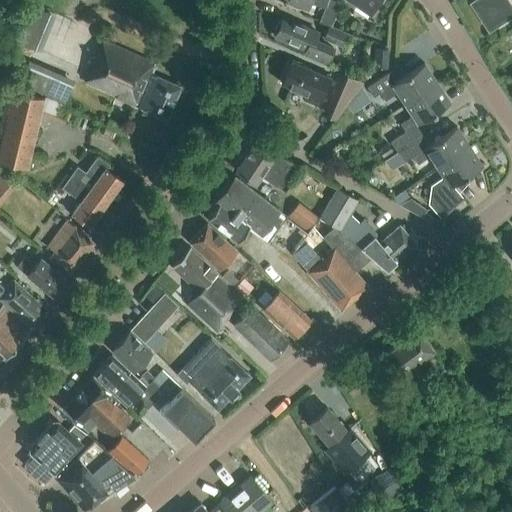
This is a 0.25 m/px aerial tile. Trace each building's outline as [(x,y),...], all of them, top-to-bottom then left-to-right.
[(328,0),(287,0),(306,7),(308,2),(325,8),(328,0)] [(332,24),(340,1),(336,0),(328,0),(325,8),(320,20),(332,24)] [(351,0),(371,13),(379,0),(351,0)] [(511,0),(483,0),(500,24),(511,16),(511,0)] [(48,49),(61,12),(38,3),(24,41),(48,49)] [(319,29),(316,28),(305,23),(305,25),(284,17),(276,35),(307,48),(305,52),(328,61),(334,46),(315,38),(319,29)] [(346,48),(352,34),(329,24),(323,38),(346,48)] [(167,119),(182,86),(152,72),(157,63),(106,39),(87,81),(167,119)] [(386,65),(387,49),(376,48),(376,64),(386,65)] [(318,103),(330,76),(291,59),(281,81),(306,92),(304,97),(318,103)] [(35,62),(25,86),(64,103),(74,79),(35,62)] [(403,104),(436,82),(423,63),(396,81),(389,70),(366,85),(374,96),(379,92),(384,100),(395,92),(403,104)] [(341,72),(329,99),(346,107),(364,82),(341,72)] [(449,101),(436,82),(403,104),(411,115),(399,123),(404,130),(389,140),(396,151),(396,152),(422,134),(415,124),(449,101)] [(14,91),(1,145),(0,148),(0,160),(27,167),(32,145),(44,98),(14,91)] [(437,167),(469,145),(455,126),(429,144),(422,134),(396,152),(396,151),(391,155),(398,166),(413,156),(419,165),(430,157),(437,167)] [(301,166),(264,145),(257,140),(254,145),(237,170),(256,182),(261,174),(286,189),(301,166)] [(383,160),(393,153),(388,145),(378,151),(383,160)] [(482,165),(469,145),(437,167),(445,179),(433,186),(430,205),(442,217),(441,217),(442,218),(464,196),(463,195),(463,196),(452,185),(482,165)] [(86,171),(78,165),(70,175),(106,202),(123,179),(107,167),(110,163),(98,154),(86,171)] [(106,202),(70,175),(63,185),(82,200),(73,213),(89,225),(106,202)] [(230,237),(238,243),(249,228),(272,243),(272,242),(268,239),(286,214),(236,177),(218,201),(220,203),(209,217),(232,234),(230,237)] [(349,213),(357,198),(337,186),(321,214),(341,226),(349,213)] [(0,226),(8,217),(0,210),(0,226)] [(381,241),(374,232),(363,218),(359,222),(349,213),(341,226),(349,234),(349,235),(387,267),(416,243),(401,225),(381,241)] [(371,255),(348,235),(336,224),(321,215),(293,250),(341,308),(368,285),(355,270),(371,255)] [(73,269),(94,241),(69,221),(49,246),(55,250),(53,253),(73,269)] [(221,268),(237,249),(208,222),(191,241),(221,268)] [(217,330),(246,298),(217,272),(218,272),(189,246),(173,264),(200,289),(187,303),(217,330)] [(53,294),(66,277),(41,257),(35,264),(25,256),(18,265),(53,294)] [(232,286),(238,280),(226,270),(221,276),(230,284),(232,286)] [(243,277),(234,287),(244,297),(253,287),(243,277)] [(33,323),(47,308),(14,278),(6,287),(0,281),(0,296),(31,324),(33,323)] [(294,336),(311,317),(280,288),(263,307),(294,336)] [(164,293),(131,329),(144,340),(153,331),(157,327),(177,305),(164,293)] [(269,356),(287,337),(252,303),(234,322),(269,356)] [(5,357),(31,331),(3,304),(0,307),(0,358),(3,355),(5,357)] [(443,418),(420,388),(422,386),(416,378),(427,371),(432,377),(444,368),(431,350),(433,349),(418,328),(381,356),(403,386),(399,389),(428,429),(443,418)] [(134,369),(152,350),(130,330),(112,348),(134,369)] [(220,344),(217,347),(209,339),(186,363),(178,371),(175,374),(184,382),(187,379),(188,377),(217,405),(229,393),(230,394),(239,385),(237,384),(249,371),(220,344)] [(148,384),(139,376),(138,377),(113,353),(95,373),(127,404),(143,388),(147,392),(145,393),(154,402),(165,390),(153,378),(148,384)] [(146,368),(139,376),(148,384),(153,378),(155,376),(146,368)] [(165,390),(172,397),(159,410),(178,427),(180,424),(194,437),(214,417),(182,386),(175,380),(163,368),(155,376),(153,378),(165,390)] [(110,435),(128,415),(114,402),(118,398),(93,376),(64,407),(89,429),(95,422),(110,435)] [(327,406),(309,421),(328,444),(325,446),(345,470),(368,450),(348,427),(346,429),(327,406)] [(59,475),(93,437),(75,423),(69,429),(59,419),(54,419),(31,444),(31,450),(34,453),(25,463),(45,482),(54,471),(59,475)] [(140,474),(148,465),(143,461),(148,457),(122,433),(108,447),(128,466),(129,464),(140,474)] [(93,437),(59,475),(58,476),(84,508),(137,477),(93,437)] [(403,489),(389,467),(369,480),(375,490),(368,495),(375,506),(403,489)] [(217,502),(207,510),(199,502),(187,511),(259,511),(272,501),(249,473),(216,500),(217,502)] [(314,511),(356,511),(335,485),(310,506),(314,511)]
